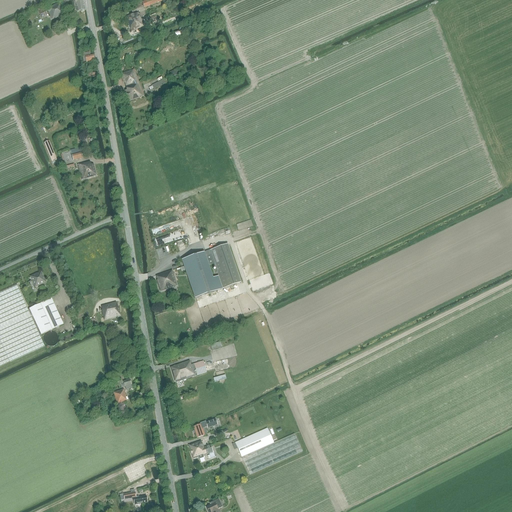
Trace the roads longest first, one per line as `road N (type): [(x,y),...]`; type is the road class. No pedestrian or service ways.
road 1 (tertiary): [(176,511),(125,213)]
road 2 (tertiary): [(125,213),(87,0)]
road 3 (unclassified): [(0,269),(125,213)]
